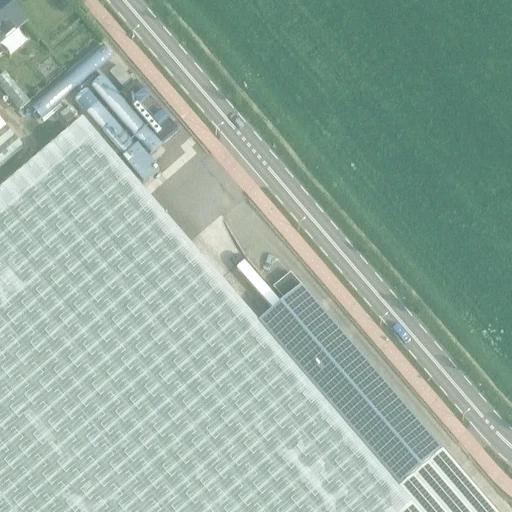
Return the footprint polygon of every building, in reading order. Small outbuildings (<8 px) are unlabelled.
[(0,45),(26,23),(6,0),(0,0),(0,55),(2,53),(0,50),(0,45)] [(118,67),(109,75),(123,91),(132,84),(118,67)] [(5,74),(0,78),(0,88),(19,112),(29,104),(5,74)] [(132,84),(119,95),(164,146),(179,133),(135,82),(132,84)] [(69,106),(59,115),(66,122),(76,114),(69,106)] [(398,511),(412,500),(393,479),(392,479),(259,325),(83,121),(0,192),(0,511),(398,511)] [(0,123),(0,168),(22,150),(0,123)] [(121,161),(143,186),(158,173),(146,159),(136,148),(121,161)] [(286,303),(259,325),(392,479),(393,479),(412,500),(398,511),(497,511),(444,451),(444,452),(325,315),(326,314),(291,274),(274,289),(286,303)]
